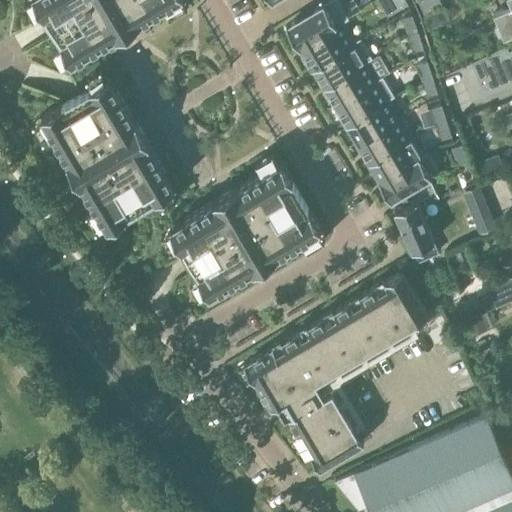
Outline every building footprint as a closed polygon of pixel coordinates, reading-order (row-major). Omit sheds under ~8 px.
[(36,0),(43,11),(44,11),(62,40),(60,41),(71,59),(116,33),(116,34),(139,21),(139,19),(171,0),(36,0)] [(298,46),(348,17),(338,0),(327,0),(286,25),(298,46)] [(397,10),(391,0),(377,0),(387,16),(397,10)] [(405,0),(391,0),(397,10),(408,3),(405,0)] [(440,0),(418,0),(416,1),(424,16),(443,6),(440,0)] [(511,0),(508,0),(511,5),(494,12),(500,26),(494,28),(498,38),(511,32),(511,0)] [(422,17),(428,28),(449,17),(443,6),(424,16),(422,17)] [(408,35),(418,32),(412,15),(403,18),(408,35)] [(348,17),(298,46),(299,47),(300,47),(312,66),(360,37),(355,40),(343,21),(349,18),(348,17)] [(423,47),(418,32),(408,35),(413,50),(423,47)] [(372,56),(360,37),(312,66),(312,67),(313,66),(324,85),(372,56)] [(511,48),(506,51),(504,46),(471,62),(479,78),(483,77),(488,88),(511,77),(511,48)] [(372,57),(372,56),(324,85),(335,104),(383,75),(382,75),(377,78),(367,60),(372,57)] [(422,79),(432,76),(427,61),(417,64),(422,79)] [(81,181),(108,225),(126,214),(125,213),(154,196),(155,197),(174,186),(148,142),(149,141),(135,118),(134,119),(108,74),(89,85),(90,87),(61,104),(60,102),(41,113),(68,158),(66,159),(80,182),(81,181)] [(394,94),(383,75),(335,104),(346,123),(394,94)] [(437,91),(432,76),(422,79),(427,95),(437,91)] [(394,94),(346,123),(358,142),(400,116),(389,98),(395,95),(394,94)] [(436,123),(446,120),(441,105),(431,108),(436,123)] [(411,135),(400,116),(358,142),(369,160),(411,135)] [(446,120),(436,123),(441,138),(451,135),(446,120)] [(422,153),(411,135),(369,160),(379,178),(378,179),(379,180),(428,151),(427,150),(422,153)] [(452,147),(457,163),(467,160),(461,144),(452,147)] [(439,171),(428,151),(379,180),(390,200),(400,194),(429,177),(439,171)] [(499,154),(475,163),(477,168),(474,169),(478,180),(482,178),(505,169),(499,154)] [(214,199),(169,226),(180,244),(182,243),(199,272),(197,273),(208,292),(253,266),(254,267),(277,253),(276,252),(320,226),(309,207),(308,208),(291,179),(292,178),(281,159),(237,186),(236,184),(213,198),(214,199)] [(429,177),(400,194),(404,204),(394,208),(401,225),(404,233),(405,233),(412,250),(413,249),(418,260),(438,252),(433,240),(434,240),(416,200),(436,192),(429,177)] [(471,211),(488,204),(480,183),(462,190),(471,211)] [(460,249),(447,255),(457,276),(469,270),(460,249)] [(299,330),(244,362),(253,379),(255,378),(271,406),(275,403),(284,418),(289,415),(298,430),(303,427),(314,447),(309,450),(319,467),(363,441),(332,387),(323,392),(316,379),(427,313),(401,269),(385,279),(388,285),(380,290),(376,284),(359,294),(363,299),(354,305),(350,299),(334,309),(337,315),(328,320),(324,314),(308,324),(311,330),(302,335),(299,330)] [(511,275),(487,287),(490,293),(480,298),(486,310),(486,309),(494,306),(495,306),(511,298),(511,275)] [(486,310),(465,319),(471,334),(493,324),(486,309),(486,310)] [(511,511),(511,476),(485,414),(353,470),(354,472),(334,481),(357,509),(368,504),(371,511),(511,511)]
